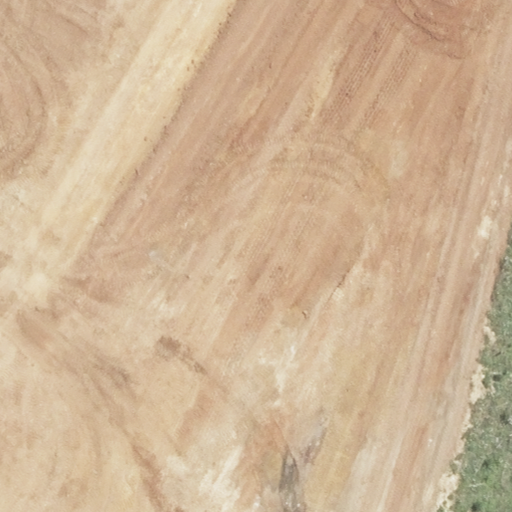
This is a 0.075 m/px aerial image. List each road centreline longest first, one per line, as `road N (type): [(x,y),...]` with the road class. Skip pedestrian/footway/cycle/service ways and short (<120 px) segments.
road 1 (residential): [(216,0),(125,361)]
road 2 (tertiary): [(125,361),(495,402)]
road 3 (residential): [(125,361),(87,511)]
road 4 (tertiary): [(0,347),(125,361)]
